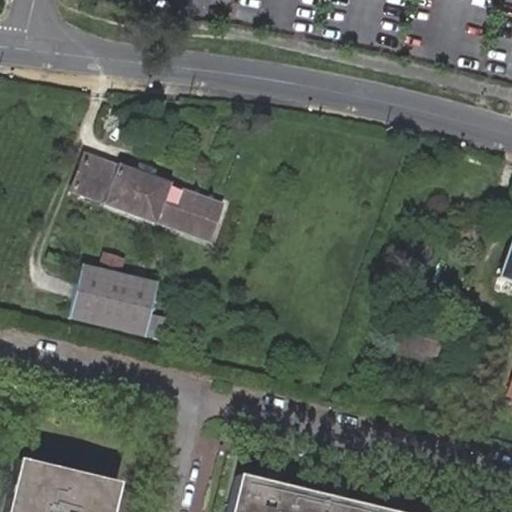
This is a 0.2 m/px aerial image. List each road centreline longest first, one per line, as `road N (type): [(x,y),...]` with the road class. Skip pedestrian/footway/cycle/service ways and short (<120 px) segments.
road 1 (residential): [(24,48),(356,96),(511,135)]
road 2 (residential): [(511,475),(196,396)]
road 3 (residential): [(196,396),(0,347)]
